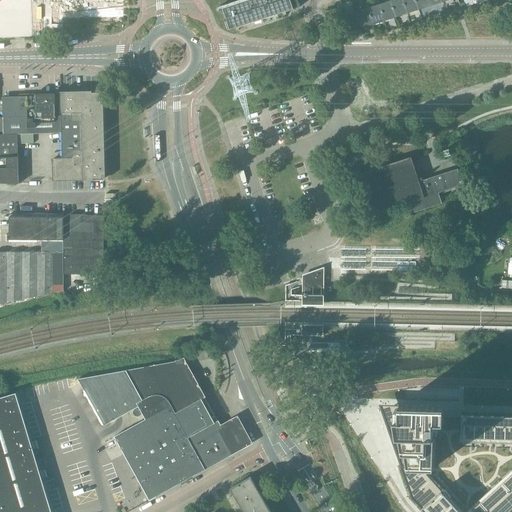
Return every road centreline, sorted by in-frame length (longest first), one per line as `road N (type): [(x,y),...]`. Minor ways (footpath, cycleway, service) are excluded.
road 1 (unclassified): [(511,81),(343,132),(323,54)]
road 2 (secondary): [(175,183),(243,380)]
road 3 (unclassified): [(323,54),(511,52)]
road 4 (tertiary): [(0,58),(143,56)]
road 5 (unclassified): [(156,511),(269,448)]
